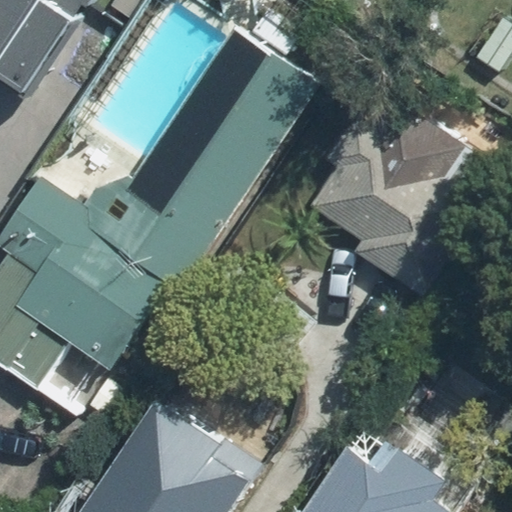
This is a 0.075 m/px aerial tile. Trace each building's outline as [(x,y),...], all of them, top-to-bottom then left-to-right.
[(0,0),(0,69),(3,72),(7,66),(37,87),(94,0),(0,0)] [(511,17),(510,16),(485,53),(505,67),(511,56),(511,17)] [(20,250),(0,278),(0,351),(42,381),(73,334),(119,366),(178,278),(189,284),(325,82),(244,28),(141,180),(137,175),(104,188),(92,205),(50,176),(6,241),(20,250)] [(366,247),(432,291),(506,179),(473,158),(479,149),(404,100),(386,128),(360,111),(305,195),(372,239),(366,247)] [(322,321),(264,275),(238,310),(296,356),(322,321)] [(98,404),(113,413),(131,387),(115,377),(98,404)] [(171,403),(98,511),(236,511),(259,478),(229,458),(237,446),(171,403)] [(462,511),(444,499),(456,481),(408,449),(392,471),(359,450),(317,511),(462,511)]
